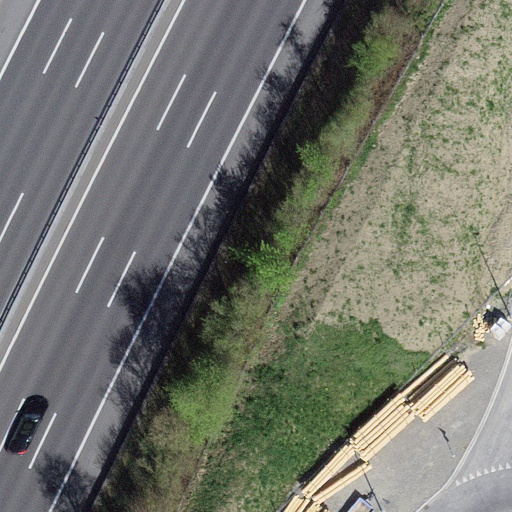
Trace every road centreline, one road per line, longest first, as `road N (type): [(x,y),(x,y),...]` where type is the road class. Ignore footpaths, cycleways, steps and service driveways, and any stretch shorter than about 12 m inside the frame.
road 1 (motorway): [(0,493),(244,0)]
road 2 (motorway): [(103,0),(0,203)]
